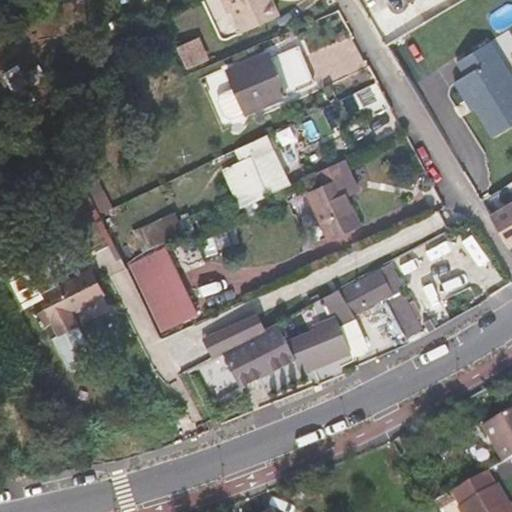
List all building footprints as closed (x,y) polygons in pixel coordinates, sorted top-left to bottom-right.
[(225,0),(226,2),(230,3),(233,4),(244,26),(279,8),(275,0),(225,0)] [(465,73),(454,80),(466,100),(470,98),(475,106),(492,135),(511,122),(511,76),(490,39),(456,60),(465,73)] [(316,83),(312,73),(300,44),(270,57),(268,53),(228,69),(243,108),(245,112),(316,83)] [(188,45),(178,50),(187,72),(199,67),(188,45)] [(365,116),(389,105),(379,82),(355,93),(365,116)] [(475,106),(470,98),(466,100),(471,108),(475,106)] [(226,168),(240,203),(288,180),(281,164),(276,167),(267,149),(226,168)] [(325,185),(309,192),(330,238),(361,224),(347,192),(355,188),(344,165),(321,176),(325,185)] [(511,182),(484,198),(491,211),(511,199),(511,182)] [(511,206),(492,218),(508,247),(511,244),(511,206)] [(142,228),(150,247),(183,232),(175,214),(142,228)] [(166,245),(128,264),(159,335),(200,316),(166,245)] [(392,263),(381,270),(394,294),(403,289),(405,288),(392,263)] [(385,299),(388,297),(408,336),(424,328),(403,289),(394,294),(381,270),(380,267),(338,289),(353,316),(385,299)] [(90,270),(74,277),(86,303),(102,296),(90,270)] [(74,277),(40,294),(59,333),(80,323),(73,309),(86,303),(74,277)] [(324,331),(353,316),(338,289),(308,305),(316,320),(318,319),(324,331)] [(300,333),(283,342),(291,358),(297,369),(332,351),(316,320),(298,329),(300,333)] [(273,323),(220,351),(238,385),(291,358),(283,342),(273,323)] [(511,409),(483,425),(488,436),(511,423),(511,409)] [(511,423),(488,436),(498,453),(511,445),(511,423)] [(392,442),(404,469),(414,465),(402,436),(392,442)] [(511,445),(498,453),(502,462),(511,456),(511,445)] [(457,507),(459,511),(511,511),(511,507),(497,483),(457,507)]
